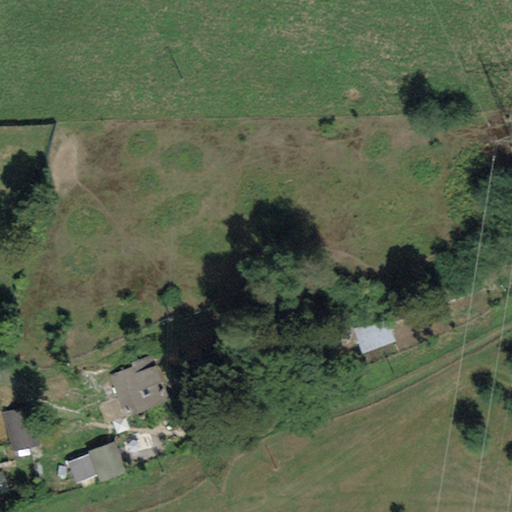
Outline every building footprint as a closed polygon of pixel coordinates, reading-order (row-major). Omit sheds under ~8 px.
[(358,328),(368,355),(402,342),(392,315),(358,328)] [(130,367),(108,376),(117,398),(124,416),(171,396),(151,353),(128,363),(130,367)] [(124,416),(117,398),(98,405),(104,423),(124,416)] [(36,405),(9,412),(20,451),(46,444),(36,405)] [(126,473),(114,442),(88,453),(88,454),(97,475),(100,484),(126,473)] [(76,483),(97,475),(88,454),(68,462),(76,483)]
